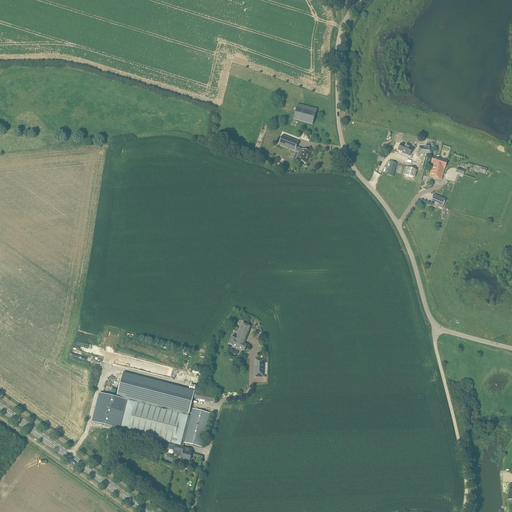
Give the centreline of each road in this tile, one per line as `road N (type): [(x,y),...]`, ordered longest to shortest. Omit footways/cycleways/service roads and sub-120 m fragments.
road 1 (unclassified): [(511,348),(433,324),(407,244),(344,150),(336,51),(361,0)]
road 2 (primary): [(146,511),(0,407)]
